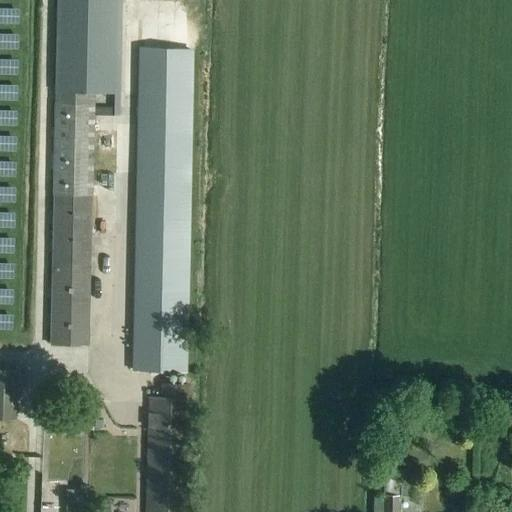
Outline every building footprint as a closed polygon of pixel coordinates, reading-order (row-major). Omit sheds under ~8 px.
[(56,0),(55,89),(55,105),(50,345),(88,345),(93,117),(119,117),(121,0),(56,0)] [(141,48),(134,370),(184,372),(191,49),(141,48)] [(17,370),(0,369),(0,419),(15,420),(17,370)] [(160,384),(160,397),(150,397),(146,511),(186,511),(190,385),(160,384)] [(419,481),(405,480),(404,491),(418,492),(419,481)] [(399,511),(400,482),(384,481),(383,511),(399,511)] [(66,511),(85,511),(86,502),(85,501),(85,492),(67,492),(66,511)]
